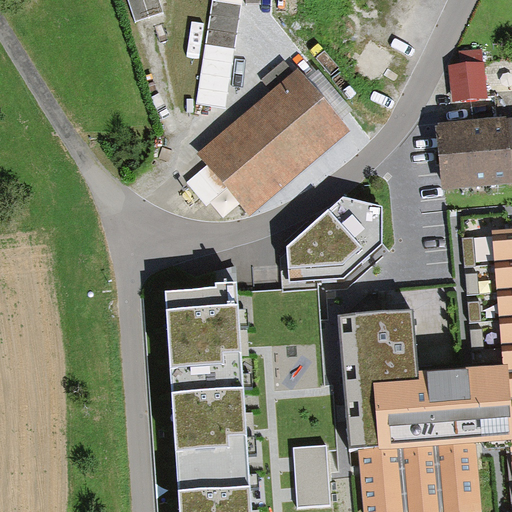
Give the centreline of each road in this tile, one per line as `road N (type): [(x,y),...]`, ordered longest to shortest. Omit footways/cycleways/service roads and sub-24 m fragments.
road 1 (residential): [(123,236),(179,241),(253,233),(346,180),(399,127),(464,0)]
road 2 (residential): [(123,236),(140,511)]
road 3 (residential): [(0,24),(94,172),(123,236)]
